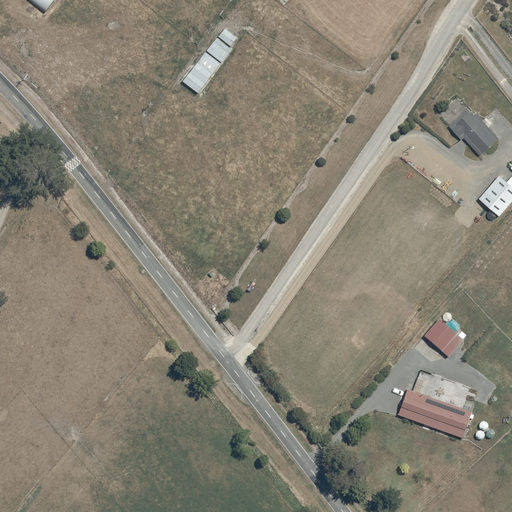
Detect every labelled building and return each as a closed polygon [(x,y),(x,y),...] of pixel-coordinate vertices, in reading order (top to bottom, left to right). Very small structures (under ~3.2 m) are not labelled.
[(60,0),(27,0),(49,16),(60,0)] [(238,40),(224,28),(217,37),(231,48),(238,40)] [(231,51),(215,38),(205,51),(220,64),(231,51)] [(219,64),(203,52),(181,82),(197,94),(219,64)] [(492,134),(467,108),(458,116),(446,128),(456,139),(458,137),(477,157),(496,139),(492,134)] [(511,200),(511,175),(505,183),(497,176),(476,200),(497,218),(511,200)] [(422,336),(424,337),(415,347),(428,359),(434,352),(443,360),(448,354),(461,340),(437,319),(422,336)] [(416,378),(411,391),(405,389),(396,415),(460,438),(469,413),(428,397),(433,384),(416,378)]
